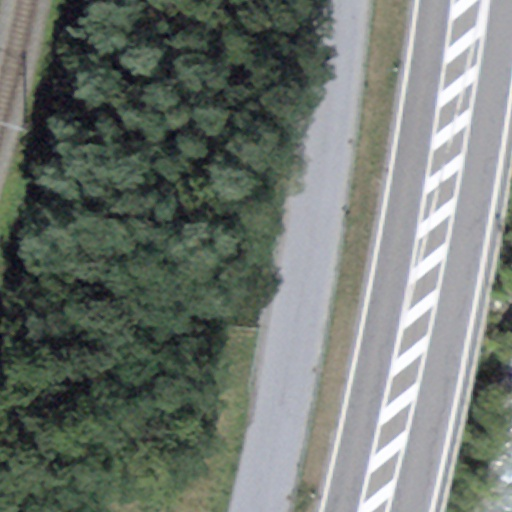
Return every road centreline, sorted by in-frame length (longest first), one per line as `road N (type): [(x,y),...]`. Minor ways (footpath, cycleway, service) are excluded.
road 1 (primary): [(362,511),(416,303),(466,0)]
road 2 (unclassified): [(330,0),(278,419),(259,511)]
